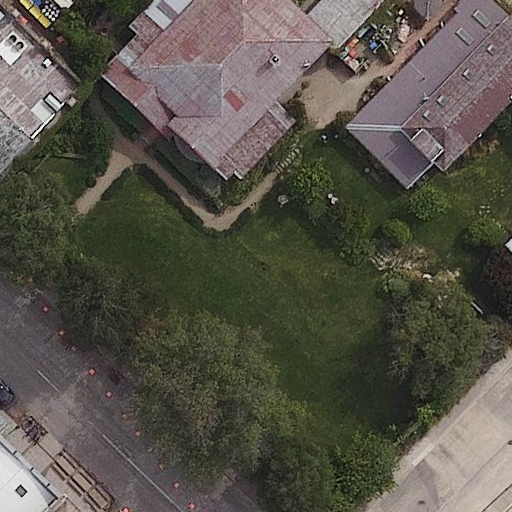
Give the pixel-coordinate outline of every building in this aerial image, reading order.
[(345,0),(322,25),(294,0),(151,0),(82,65),(230,194),(307,121),(291,101),(385,0),(345,0)] [(511,36),(475,0),(472,0),(339,136),(416,211),(507,119),(511,123),(511,244),(500,256),(511,266),(511,36)] [(0,180),(82,97),(0,11),(0,180)] [(45,511),(59,498),(0,440),(0,511),(45,511)] [(73,511),(59,498),(45,511),(73,511)]
